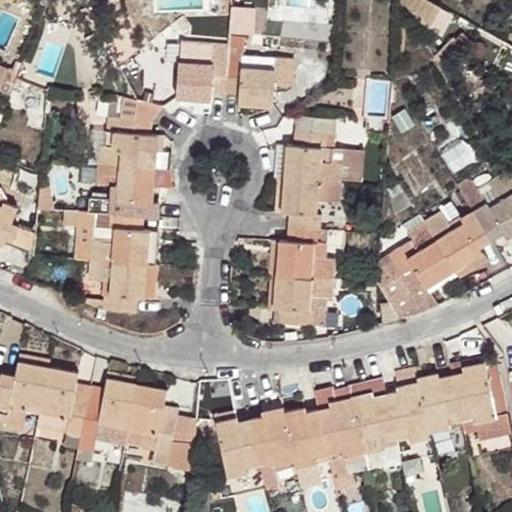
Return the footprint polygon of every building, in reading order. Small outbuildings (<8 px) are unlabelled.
[(86,0),(85,1),(93,17),(120,5),(118,0),(86,0)] [(406,37),(400,37),(396,94),(410,91),(403,74),(406,37)] [(231,48),(228,72),(244,74),(244,79),(276,81),(278,71),(246,68),(246,48),(231,48)] [(180,73),(178,108),(212,112),(213,104),(240,106),(240,114),(274,117),(276,81),(244,79),(244,74),(228,72),(213,71),(212,75),(180,73)] [(24,77),(16,74),(14,80),(7,80),(5,87),(18,91),(24,77)] [(152,127),(157,104),(121,96),(116,119),(152,127)] [(212,112),(178,108),(178,115),(212,117),(212,112)] [(274,117),(240,114),(240,120),(275,123),(274,117)] [(122,159),(101,157),(98,197),(113,198),(113,211),(92,211),(91,223),(112,225),(111,240),(116,241),(114,253),(94,252),(90,291),(111,292),(110,305),(105,305),(104,321),(137,323),(139,309),(146,309),(150,276),(152,241),(145,241),(146,228),(159,229),(161,215),(154,214),(157,181),(159,147),(152,146),(152,131),(119,128),(119,131),(118,145),(123,145),(122,159)] [(96,158),(101,157),(122,159),(123,145),(118,145),(119,131),(109,130),(106,147),(97,146),(96,158)] [(337,271),(321,269),(315,269),(316,256),(322,257),(323,243),(324,227),(319,227),(320,215),(332,215),(341,216),(343,198),(344,178),(323,176),(324,163),(329,164),(331,147),(297,144),(296,158),(289,158),(286,192),(283,225),(290,225),(288,253),(281,252),(279,286),(276,320),(283,321),(281,335),(316,337),(317,321),(312,320),(313,308),(328,308),(334,309),(337,271)] [(166,147),(159,147),(157,181),(163,182),(166,147)] [(277,190),(286,192),(289,158),(281,156),(277,190)] [(364,165),(329,164),(324,163),(323,176),(344,178),(343,198),(361,198),(364,165)] [(163,182),(157,181),(154,214),(161,215),(163,182)] [(406,266),(392,274),(409,302),(422,295),(424,297),(429,307),(460,290),(454,283),(483,266),(480,260),(503,247),(511,259),(511,182),(489,196),(499,213),(489,220),(487,218),(475,224),(461,232),(464,236),(453,243),(442,225),(409,245),(419,264),(408,269),(406,266)] [(274,224),(283,225),(286,192),(277,190),(274,224)] [(467,210),(475,224),(487,218),(479,204),(467,210)] [(404,205),(390,213),(393,228),(413,218),(404,205)] [(22,207),(19,220),(8,251),(36,261),(40,213),(22,207)] [(0,248),(8,251),(19,220),(4,215),(3,219),(0,217),(0,248)] [(324,227),(323,243),(329,242),(332,215),(320,215),(319,227),(324,227)] [(81,222),(65,221),(64,238),(79,238),(81,222)] [(159,241),(152,241),(150,276),(157,277),(159,241)] [(270,284),(279,286),(281,252),(272,251),(270,284)] [(483,266),(454,283),(460,290),(488,273),(483,266)] [(409,302),(392,274),(380,281),(380,292),(395,319),(412,306),(409,302)] [(157,277),(150,276),(146,309),(156,308),(160,278),(157,277)] [(267,317),(276,320),(279,286),(270,284),(267,317)] [(409,302),(412,306),(424,297),(422,295),(409,302)] [(326,336),(328,308),(313,308),(312,320),(317,321),(316,337),(326,336)] [(496,367),(484,369),(485,375),(464,379),(464,384),(454,386),(440,389),(439,384),(419,389),(419,384),(397,387),(399,403),(388,406),(385,389),(336,400),(335,397),(316,400),(319,420),(306,424),(305,419),(285,422),(283,410),(261,414),(264,427),(238,432),(237,429),(216,434),(228,488),(250,482),(249,477),(260,475),(274,473),(275,477),(295,473),(296,478),(317,473),(315,468),(341,462),(342,467),(384,458),(384,453),(409,449),(410,453),(431,449),(431,443),(450,439),(450,433),(463,431),(474,429),(475,433),(497,429),(509,427),(496,367)] [(485,375),(484,369),(451,376),(454,386),(464,384),(464,379),(485,375)] [(76,407),(78,394),(80,384),(20,372),(16,382),(14,396),(0,394),(0,393),(0,429),(9,432),(12,417),(28,421),(39,423),(69,428),(67,443),(97,450),(100,434),(158,446),(155,461),(170,464),(178,428),(165,424),(166,412),(168,401),(138,395),(108,390),(107,389),(104,398),(102,412),(89,410),(76,407)] [(14,396),(16,382),(2,380),(0,394),(14,396)] [(110,386),(108,390),(138,395),(138,391),(110,386)] [(93,396),(78,394),(76,407),(89,410),(93,396)] [(93,396),(89,410),(102,412),(104,398),(93,396)] [(179,414),(166,412),(165,424),(178,428),(179,414)] [(24,439),(28,421),(12,417),(9,432),(7,436),(24,439)] [(36,436),(67,443),(69,428),(39,423),(36,436)] [(499,446),(497,429),(475,433),(474,429),(463,431),(464,437),(464,442),(477,440),(479,450),(499,446)] [(464,437),(463,431),(450,433),(450,439),(464,437)] [(143,457),(155,461),(158,446),(100,434),(97,450),(126,454),(127,446),(143,450),(143,457)] [(94,461),(97,450),(67,443),(64,455),(94,461)] [(384,458),(410,453),(409,449),(384,453),(384,458)] [(167,477),(170,464),(155,461),(152,473),(167,477)] [(342,474),(342,467),(341,462),(315,468),(317,473),(317,479),(342,474)] [(274,473),(260,475),(266,503),(280,499),(277,483),(296,478),(295,473),(275,477),(274,473)]
